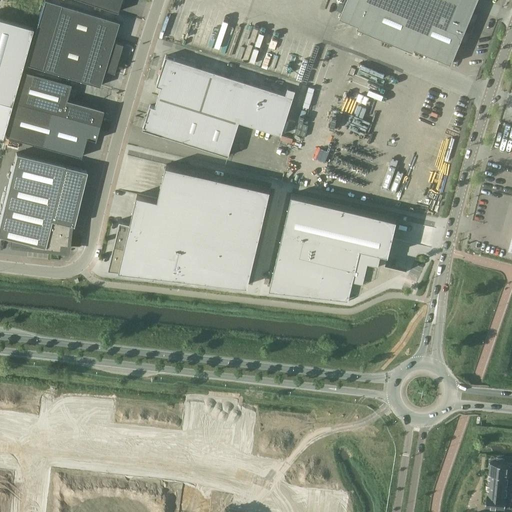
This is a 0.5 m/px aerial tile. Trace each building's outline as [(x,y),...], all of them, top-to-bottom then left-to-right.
[(118,63),(120,54),(119,54),(122,44),(113,41),(118,21),(47,0),(44,0),(25,63),(99,86),(104,70),(113,73),(116,62),(118,63)] [(81,0),(117,12),(120,0),(81,0)] [(466,43),(477,15),(472,13),(477,0),(368,0),(357,28),(413,51),(414,49),(451,64),(460,41),(466,43)] [(32,27),(0,18),(0,136),(1,137),(32,27)] [(291,96),(165,56),(156,85),(161,86),(155,107),(150,105),(142,129),(228,156),(239,121),(279,134),(291,96)] [(102,110),(66,100),(70,84),(23,71),(12,112),(5,136),(52,149),(58,130),(94,140),(103,110),(102,109),(102,110)] [(301,118),(315,119),(316,90),(308,89),(308,101),(302,101),(301,118)] [(73,225),(80,198),(86,170),(64,165),(16,153),(0,217),(0,235),(29,242),(28,247),(60,251),(61,245),(68,245),(70,225),(73,225)] [(247,284),(270,189),(166,164),(158,199),(137,194),(118,270),(247,284)] [(396,218),(291,194),(270,287),(350,296),(406,268),(386,263),(396,218)] [(0,387),(0,401),(29,405),(30,391),(0,387)] [(121,397),(119,415),(129,416),(131,398),(121,397)] [(133,398),(131,416),(141,417),(143,399),(133,398)] [(145,399),(143,417),(154,419),(156,400),(145,399)] [(157,401),(155,419),(166,420),(168,402),(157,401)] [(170,402),(168,421),(178,422),(180,403),(170,402)] [(490,460),(489,471),(509,473),(510,462),(490,460)] [(52,470),(50,487),(61,488),(60,499),(66,499),(68,481),(61,480),(62,471),(52,470)] [(489,471),(488,482),(508,484),(509,473),(489,471)] [(69,481),(67,500),(74,501),(76,490),(86,491),(87,474),(78,472),(76,482),(69,481)] [(89,474),(87,491),(97,493),(96,503),(103,504),(105,485),(98,485),(99,475),(89,474)] [(106,485),(104,504),(110,505),(112,494),(122,496),(124,478),(114,476),(113,486),(106,485)] [(125,478),(123,496),(134,497),(133,507),(140,508),(142,490),(134,488),(136,479),(125,478)] [(163,482),(162,493),(180,496),(181,484),(163,482)] [(488,482),(487,493),(507,495),(508,484),(488,482)] [(5,491),(5,495),(12,496),(13,484),(6,483),(5,491)] [(487,493),(486,503),(506,505),(507,495),(487,493)] [(162,494),(161,505),(179,507),(180,496),(162,494)]
